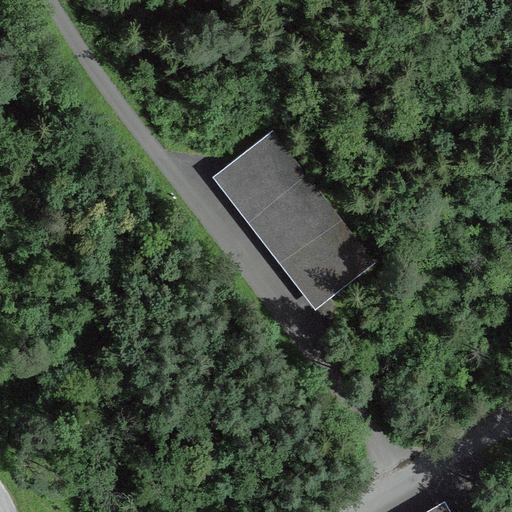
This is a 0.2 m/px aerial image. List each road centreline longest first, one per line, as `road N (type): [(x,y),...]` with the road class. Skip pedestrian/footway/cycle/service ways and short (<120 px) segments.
road 1 (track): [(52,0),(80,52),(419,477)]
road 2 (track): [(511,423),(469,441),(365,511)]
